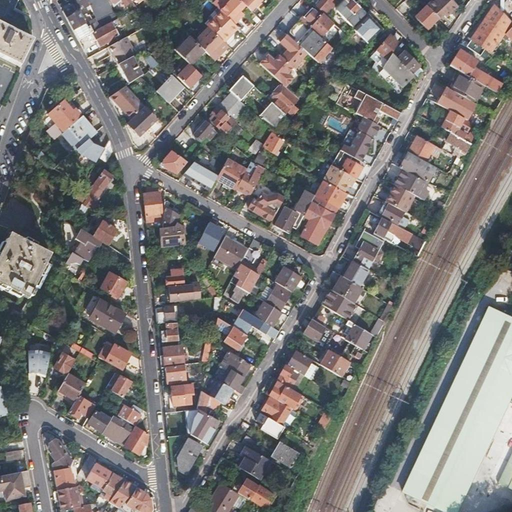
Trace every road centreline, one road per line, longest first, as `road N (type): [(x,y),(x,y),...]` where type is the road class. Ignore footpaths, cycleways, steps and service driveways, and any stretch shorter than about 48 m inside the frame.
road 1 (residential): [(161,477),(128,166)]
road 2 (residential): [(173,511),(325,267)]
road 3 (unclassified): [(381,511),(476,299),(505,275)]
road 4 (residential): [(161,477),(152,479),(39,411),(31,427),(47,511)]
road 5 (residential): [(325,267),(435,60)]
road 6 (residential): [(289,0),(145,162),(128,166)]
road 7 (residential): [(325,267),(128,166)]
road 8 (residential): [(0,171),(35,75),(64,45)]
road 9 (residential): [(128,166),(64,45)]
